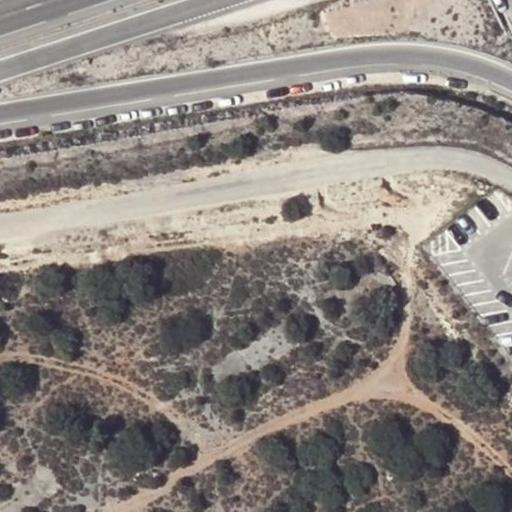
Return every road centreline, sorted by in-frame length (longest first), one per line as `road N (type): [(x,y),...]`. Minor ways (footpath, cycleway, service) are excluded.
road 1 (unclassified): [(511,179),(478,162),(402,159),(0,228)]
road 2 (trunk): [(0,113),(377,53),(452,61),(511,82)]
road 3 (track): [(109,511),(335,387),(400,399),(480,446),(511,480)]
road 4 (track): [(0,358),(73,363),(141,389),(220,447)]
